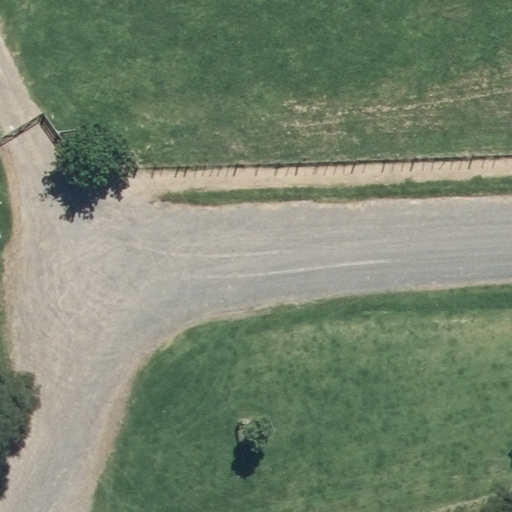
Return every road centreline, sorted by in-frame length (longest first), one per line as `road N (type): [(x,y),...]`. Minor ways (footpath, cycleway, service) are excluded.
road 1 (track): [(90,275),(84,392),(66,461),(38,511)]
road 2 (track): [(90,275),(0,87)]
